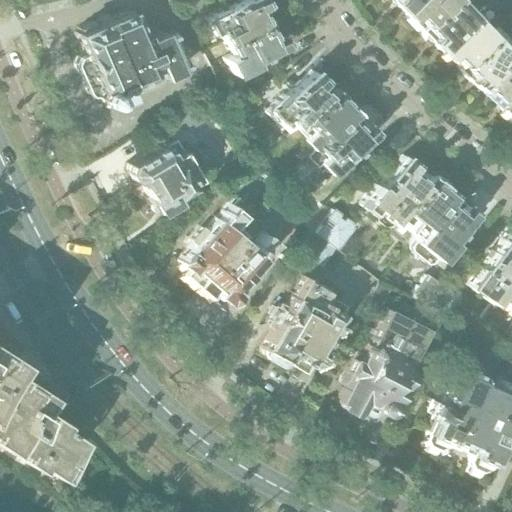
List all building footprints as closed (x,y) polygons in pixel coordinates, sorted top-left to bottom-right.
[(206,10),(201,0),(197,0),(194,2),(179,10),(184,22),(206,10)] [(222,42),(268,18),(258,0),(241,0),(240,1),(240,0),(222,10),(221,8),(201,19),(208,33),(215,30),(222,42)] [(392,0),(391,1),(399,9),(407,0),(392,0)] [(421,25),(447,0),(407,0),(399,9),(406,16),(410,12),(421,25)] [(429,40),(436,48),(474,13),(467,5),(463,8),(455,0),(447,0),(421,25),(433,37),(429,40)] [(137,38),(126,11),(93,25),(92,22),(90,23),(77,28),(78,31),(73,33),(82,53),(75,56),(72,63),(76,73),(83,75),(90,73),(96,86),(92,94),(93,95),(95,100),(101,102),(106,100),(107,102),(109,104),(112,105),(114,104),(129,98),(124,85),(150,74),(152,80),(181,67),(164,27),(137,38)] [(459,64),(489,36),(478,24),(481,21),(474,13),(436,48),(443,56),(447,52),(459,64)] [(268,18),(222,42),(229,57),(222,61),(228,73),(248,62),(248,61),(266,52),(266,51),(280,44),(268,18)] [(475,88),(479,84),(510,50),(501,40),(504,37),(496,28),(489,36),(459,64),(455,67),(468,80),(467,81),(475,88)] [(479,84),(498,102),(511,86),(511,46),(510,50),(479,84)] [(285,115),(295,125),(330,90),(310,70),(299,81),(298,81),(284,95),(282,94),(263,112),(274,124),(277,120),(279,122),(285,115)] [(274,87),(282,80),(276,73),(266,79),(274,87)] [(511,113),(511,86),(498,102),(494,106),(502,113),(506,109),(511,113)] [(229,105),(238,99),(232,89),(223,94),(229,105)] [(310,150),(350,111),(343,103),(343,96),(337,90),(330,90),(295,125),(305,136),(301,140),(309,148),(310,150)] [(249,91),(238,99),(229,105),(239,122),(244,118),(241,114),(257,102),(249,91)] [(181,131),(204,117),(196,104),(190,108),(188,104),(164,119),(167,124),(163,126),(168,134),(179,127),(181,131)] [(350,111),(310,150),(309,148),(307,151),(307,156),(314,163),(317,163),(327,173),(344,158),(343,157),(358,143),(357,142),(369,131),(350,111)] [(170,193),(204,174),(191,151),(180,157),(169,137),(125,163),(123,171),(127,178),(135,180),(136,180),(150,204),(149,206),(149,209),(150,211),(152,213),(155,213),(156,213),(158,212),(159,213),(176,204),(170,193)] [(298,160),(306,152),(303,148),(294,156),(298,160)] [(394,214),(421,182),(405,169),(411,163),(401,155),(391,168),(388,166),(383,172),(386,174),(376,187),(373,184),(362,198),(358,203),(371,213),(371,220),(377,226),(385,225),(394,214)] [(404,229),(412,236),(448,193),(440,186),(441,185),(427,174),(421,182),(394,214),(407,225),(404,229)] [(210,212),(224,196),(217,190),(214,191),(202,205),(210,212)] [(308,217),(326,200),(318,192),(300,209),(308,217)] [(410,238),(405,245),(416,255),(421,248),(434,258),(447,241),(446,240),(460,224),(459,224),(470,211),(448,193),(412,236),(410,238)] [(180,274),(194,285),(239,235),(227,224),(238,211),(228,202),(210,222),(207,219),(203,223),(206,226),(202,231),(197,226),(186,239),(191,243),(175,260),(184,268),(180,273),(180,274)] [(314,231),(334,246),(351,226),(350,222),(332,208),(314,231)] [(334,246),(314,231),(296,255),(309,265),(312,261),(314,263),(320,268),(334,246)] [(239,235),(194,285),(208,298),(213,293),(221,300),(236,283),(241,287),(247,280),(243,276),(271,242),(261,232),(252,242),(242,233),(239,235)] [(493,297),(511,270),(511,245),(511,242),(511,234),(509,232),(504,234),(492,252),(491,251),(479,268),(478,267),(459,293),(464,296),(469,289),(488,304),(493,297)] [(393,259),(405,245),(410,238),(407,235),(389,256),(393,259)] [(511,270),(493,297),(507,306),(504,310),(511,315),(511,270)] [(304,364),(334,312),(338,304),(318,292),(320,287),(300,275),(282,306),(276,302),(273,307),(270,305),(266,313),(268,315),(266,319),(272,323),(258,347),(259,348),(259,351),(259,354),(261,356),(270,361),(273,362),(276,361),(277,359),(279,360),(280,359),(281,360),(285,353),(304,364)] [(421,303),(436,284),(426,275),(409,296),(421,303)] [(392,301),(398,290),(377,279),(365,300),(376,306),(382,295),(392,301)] [(457,293),(442,282),(427,302),(442,313),(457,293)] [(402,366),(410,350),(414,349),(417,342),(421,341),(423,336),(421,331),(423,327),(383,307),(381,311),(376,312),(373,318),(375,322),(365,341),(363,340),(358,348),(360,350),(358,354),(353,351),(349,358),(340,376),(345,379),(335,399),(336,405),(349,412),(355,410),(361,399),(370,404),(372,409),(377,411),(383,410),(386,404),(384,400),(396,377),(400,376),(403,370),(402,366)] [(472,377),(444,437),(469,448),(464,460),(467,466),(464,472),(475,477),(477,471),(484,468),(500,432),(504,434),(511,414),(511,363),(506,361),(500,372),(505,374),(511,377),(511,385),(501,381),(498,380),(495,379),(494,383),(496,384),(494,388),(472,377)] [(423,443),(420,449),(431,454),(434,448),(440,446),(442,442),(444,437),(472,377),(468,376),(472,370),(467,368),(466,370),(448,362),(432,400),(426,398),(421,410),(424,411),(422,416),(429,419),(421,437),(423,443)] [(6,376),(0,371),(0,442),(22,457),(19,461),(21,462),(22,460),(42,473),(67,433),(48,420),(50,417),(49,415),(46,419),(20,402),(30,386),(28,385),(27,387),(15,379),(14,381),(7,376),(9,372),(10,371),(9,371),(6,376)]
